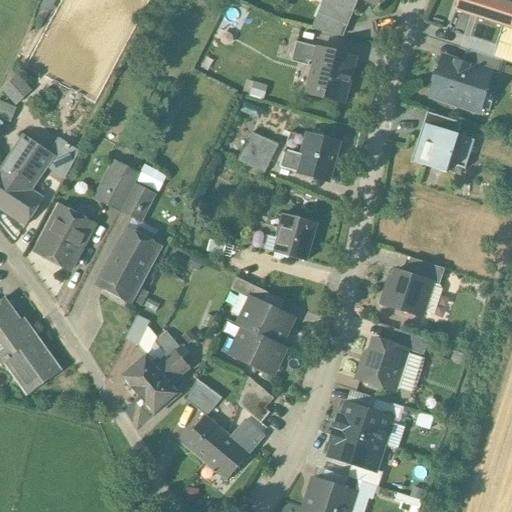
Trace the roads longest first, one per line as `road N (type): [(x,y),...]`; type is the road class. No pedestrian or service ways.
road 1 (residential): [(254,511),(318,401),(380,109),(414,0)]
road 2 (residential): [(0,249),(183,511)]
